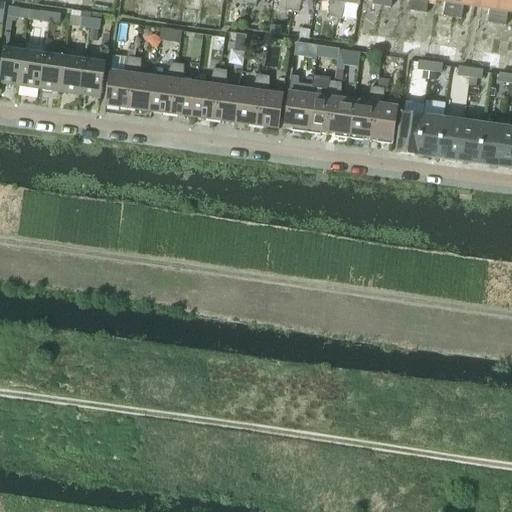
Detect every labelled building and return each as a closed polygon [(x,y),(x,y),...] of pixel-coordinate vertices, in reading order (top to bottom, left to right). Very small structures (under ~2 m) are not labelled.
[(291,0),(290,12),(298,13),(301,0),(291,0)] [(314,0),(329,2),(328,17),(333,18),(335,0),(314,0)] [(335,0),(333,18),(341,19),(344,4),(357,6),(358,0),(335,0)] [(11,18),(28,21),(30,11),(12,9),(11,18)] [(30,11),(28,21),(49,24),(50,14),(30,11)] [(89,29),(90,20),(91,14),(71,12),(69,26),(89,29)] [(50,14),(49,24),(59,25),(60,16),(50,14)] [(90,20),(89,29),(99,30),(100,21),(90,20)] [(98,32),(90,31),(89,42),(97,43),(98,32)] [(236,35),(233,52),(243,54),(246,36),(236,35)] [(295,44),(294,56),(303,58),(305,46),(295,44)] [(338,50),(317,47),(316,58),(336,61),(338,50)] [(3,51),(0,72),(0,85),(19,89),(24,54),(3,51)] [(24,54),(19,89),(39,91),(44,57),(24,54)] [(371,56),(368,76),(378,77),(381,57),(371,56)] [(44,57),(39,91),(59,94),(64,60),(44,57)] [(109,74),(105,108),(127,111),(134,60),(128,59),(124,76),(109,74)] [(64,60),(59,94),(79,97),(84,63),(64,60)] [(134,60),(127,111),(148,114),(153,80),(141,78),(141,61),(134,60)] [(84,63),(79,97),(100,100),(105,66),(84,63)] [(429,73),(430,65),(418,63),(417,71),(429,73)] [(153,80),(148,114),(170,117),(177,65),(170,65),(166,81),(153,80)] [(177,65),(170,117),(191,120),(196,85),(184,84),(184,66),(177,65)] [(441,74),(442,66),(430,65),(429,73),(441,74)] [(470,71),(458,69),(457,77),(469,79),(470,71)] [(196,85),(191,120),(212,123),(219,72),(211,70),(208,87),(196,85)] [(335,71),(333,84),(340,85),(342,72),(335,71)] [(482,72),(470,71),(469,79),(481,80),(482,72)] [(219,72),(212,123),(234,126),(238,91),(226,89),(227,73),(219,72)] [(238,91),(234,126),(255,128),(262,76),(255,75),(252,93),(238,91)] [(510,77),(498,75),(497,83),(509,85),(510,77)] [(262,76),(255,128),(277,131),(282,97),(267,95),(269,77),(262,76)] [(310,98),(305,135),(319,137),(320,134),(327,135),(333,84),(329,84),(329,79),(312,77),(311,90),(313,98),(310,98)] [(290,78),(283,129),(291,130),(291,133),(305,135),(310,98),(297,96),(297,79),(290,78)] [(378,80),(377,89),(387,90),(388,81),(378,80)] [(333,84),(327,135),(334,136),(333,139),(347,141),(353,103),(340,101),(340,85),(333,84)] [(353,103),(347,141),(362,143),(362,139),(369,140),(376,90),(370,89),(366,105),(353,103)] [(376,90),(369,140),(376,141),(376,145),(391,147),(396,109),(382,107),(383,91),(376,90)] [(396,154),(417,157),(422,118),(401,115),(396,154)] [(417,157),(437,160),(443,120),(422,118),(417,157)] [(437,160),(457,163),(463,123),(443,120),(437,160)] [(457,163),(478,166),(483,126),(463,123),(457,163)] [(478,166),(498,169),(503,129),(483,126),(478,166)] [(498,169),(511,170),(511,129),(503,129),(498,169)]
